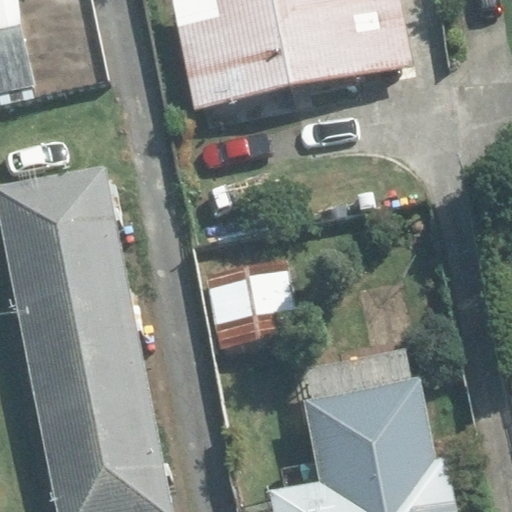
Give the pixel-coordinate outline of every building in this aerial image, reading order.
[(0,0),(0,107),(54,96),(33,0),(0,0)] [(219,0),(191,5),(212,114),(427,72),(412,0),(219,0)] [(194,511),(131,173),(13,195),(71,511),(194,511)] [(298,269),(220,285),(234,356),(313,340),(298,269)] [(439,389),(319,410),(334,494),(291,502),(292,511),(475,511),(467,464),(453,466),(439,389)]
